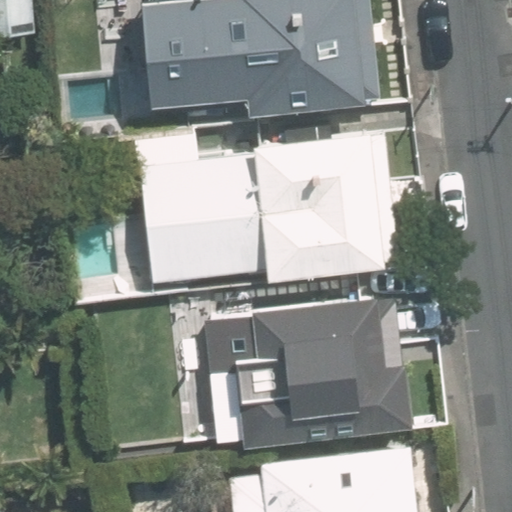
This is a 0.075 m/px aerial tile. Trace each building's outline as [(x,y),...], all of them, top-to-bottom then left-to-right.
[(30,0),(0,0),(0,30),(33,29),(30,0)] [(206,0),(215,103),(380,90),(372,0),(206,0)] [(136,133),(152,274),(249,263),(250,274),(401,256),(385,121),(253,136),(254,147),(196,153),(193,127),(136,133)] [(235,365),(243,438),(414,418),(398,288),(205,311),(211,368),(235,365)] [(136,511),(131,426),(87,429),(93,511),(136,511)] [(418,511),(410,437),(261,454),(263,466),(228,470),(233,511),(418,511)]
